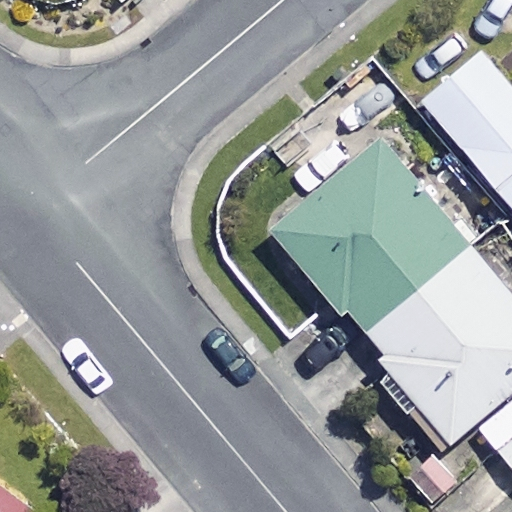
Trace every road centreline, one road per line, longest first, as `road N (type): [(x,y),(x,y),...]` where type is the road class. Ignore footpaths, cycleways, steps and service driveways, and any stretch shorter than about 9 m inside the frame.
road 1 (residential): [(284,511),(29,209)]
road 2 (residential): [(284,0),(29,209)]
